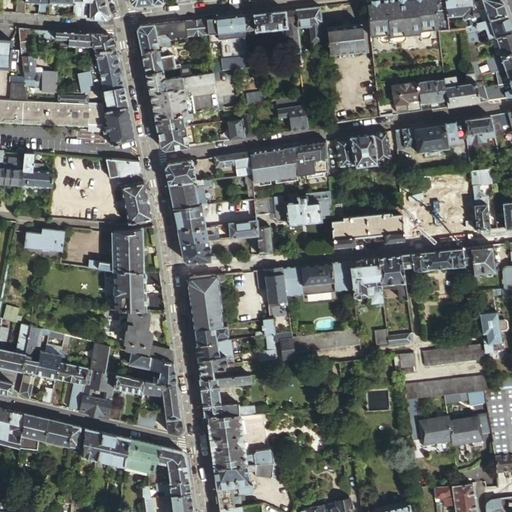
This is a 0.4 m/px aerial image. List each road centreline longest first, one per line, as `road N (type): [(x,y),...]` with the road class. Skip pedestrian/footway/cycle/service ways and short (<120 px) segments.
road 1 (unclassified): [(155,159),(511,104)]
road 2 (residential): [(511,236),(176,270)]
road 3 (unclassified): [(0,398),(200,444)]
road 4 (residential): [(306,0),(125,22)]
road 5 (tertiary): [(176,270),(200,444)]
road 6 (residential): [(167,219),(120,227),(0,215)]
road 7 (tertiary): [(125,22),(155,159)]
road 8 (residential): [(125,22),(0,16)]
